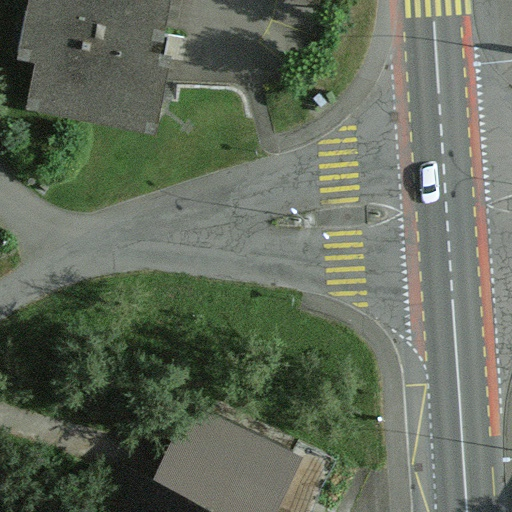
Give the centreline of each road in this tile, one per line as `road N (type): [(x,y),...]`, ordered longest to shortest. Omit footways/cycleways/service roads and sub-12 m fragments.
road 1 (residential): [(446,208),(50,257),(0,191)]
road 2 (secondary): [(468,511),(446,208)]
road 3 (secondary): [(446,208),(433,0)]
